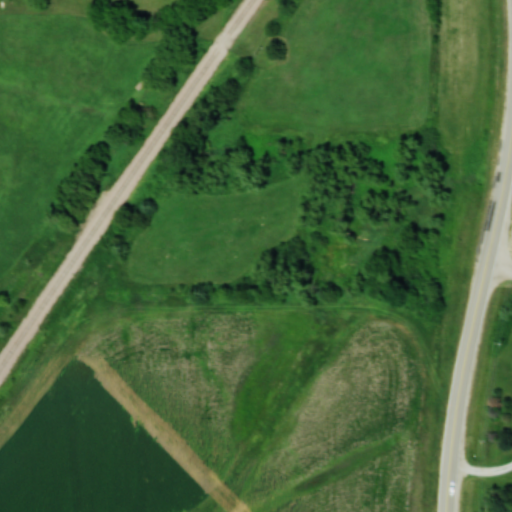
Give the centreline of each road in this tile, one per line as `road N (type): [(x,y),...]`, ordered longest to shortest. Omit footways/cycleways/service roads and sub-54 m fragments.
road 1 (residential): [(477,307),(511,142)]
road 2 (residential): [(447,447),(477,307)]
